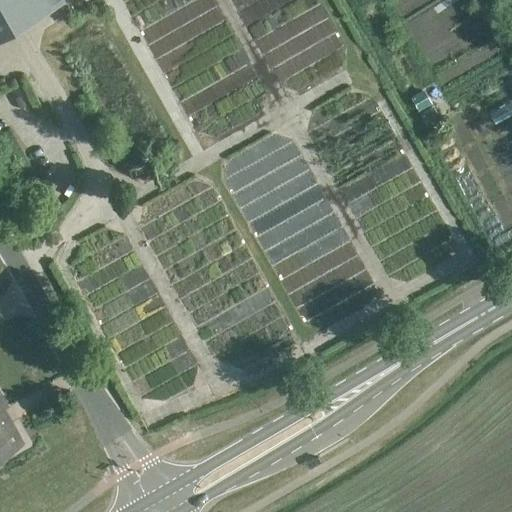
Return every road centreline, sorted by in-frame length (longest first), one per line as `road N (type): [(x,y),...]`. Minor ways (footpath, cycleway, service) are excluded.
road 1 (primary): [(401,363),(385,363),(164,492)]
road 2 (primary): [(180,511),(326,423),(401,363)]
road 3 (tertiary): [(109,426),(0,236)]
road 4 (primary): [(401,363),(511,297)]
